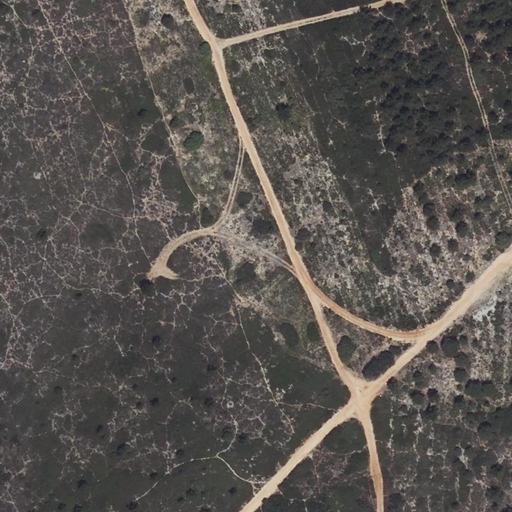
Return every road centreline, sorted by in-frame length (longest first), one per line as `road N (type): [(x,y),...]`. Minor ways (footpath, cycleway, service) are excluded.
road 1 (track): [(189,0),(358,402),(372,443),(378,511)]
road 2 (track): [(511,246),(245,511)]
road 3 (track): [(511,205),(467,77),(466,50),(441,0)]
road 4 (track): [(393,0),(214,45)]
